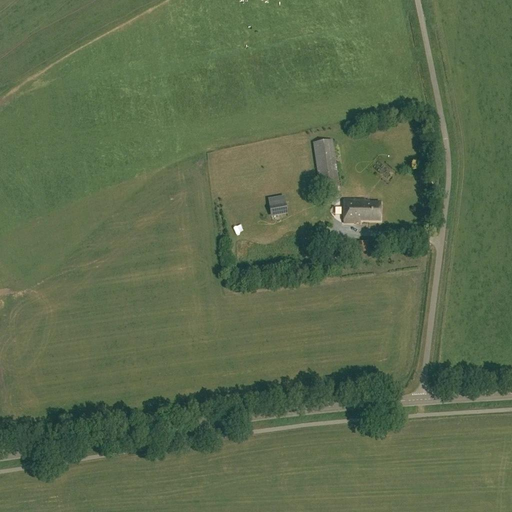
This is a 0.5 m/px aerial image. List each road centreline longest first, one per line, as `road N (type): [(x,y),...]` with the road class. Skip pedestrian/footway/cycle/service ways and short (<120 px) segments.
road 1 (tertiary): [(0,455),(288,410),(511,392)]
road 2 (unknown): [(417,398),(437,241),(426,230),(342,225)]
